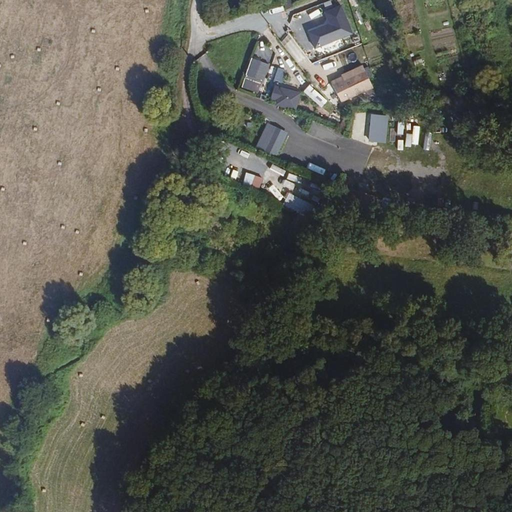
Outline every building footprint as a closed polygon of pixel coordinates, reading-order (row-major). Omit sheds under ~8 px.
[(342,6),(325,11),(330,24),(309,31),(314,47),(335,40),(351,35),(342,6)] [(259,43),(254,56),(269,61),(274,48),(259,43)] [(323,57),(321,51),(310,56),(313,62),(323,57)] [(270,65),(252,57),(240,86),(249,89),(249,90),(258,93),(270,65)] [(422,57),(413,60),(415,65),(424,62),(422,57)] [(285,70),(272,65),(267,78),(280,83),(285,70)] [(351,97),(363,92),(364,98),(372,97),(370,89),(372,88),(362,65),(341,74),(342,76),(351,97)] [(351,97),(342,76),(332,80),(341,101),(351,97)] [(324,104),(310,84),(303,90),(317,109),(324,104)] [(294,110),(298,93),(290,91),(291,88),(282,85),(281,88),(276,106),(294,110)] [(278,97),(281,88),(275,86),(272,95),(278,97)] [(463,108),(454,108),(455,119),(463,118),(463,108)] [(387,115),(371,114),(369,142),(385,143),(387,115)] [(351,121),(342,118),(339,129),(347,132),(351,121)] [(287,131),(267,123),(258,150),(277,157),(287,131)] [(418,130),(404,128),(402,147),(415,149),(418,130)] [(449,143),(443,142),(439,155),(445,157),(449,143)] [(282,166),(270,161),(268,165),(280,171),(282,166)] [(333,171),(316,164),(314,171),(330,177),(333,171)] [(241,172),(235,168),(228,178),(234,183),(241,172)] [(292,172),(284,168),(282,173),(290,177),(292,172)] [(310,181),(294,174),(292,179),(307,186),(310,181)] [(330,189),(313,181),(310,187),(328,194),(330,189)] [(401,188),(378,184),(376,200),(398,204),(401,188)] [(364,193),(348,188),(342,204),(359,209),(364,193)] [(326,198),(307,191),(304,196),(324,204),(326,198)] [(306,201),(289,193),(284,204),(301,212),(306,201)] [(218,227),(215,225),(209,234),(212,236),(218,227)]
